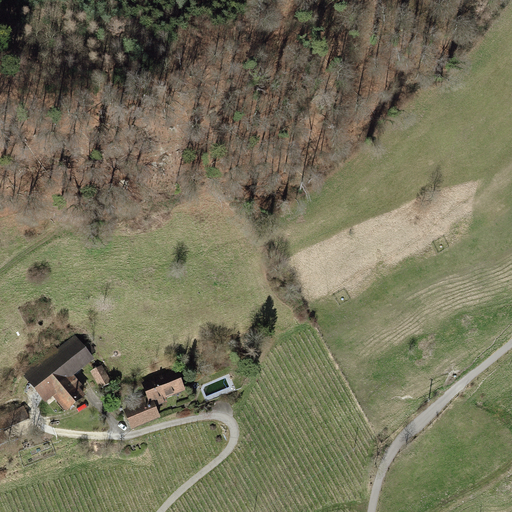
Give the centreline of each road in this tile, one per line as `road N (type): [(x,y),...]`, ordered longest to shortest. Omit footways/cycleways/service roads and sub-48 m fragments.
road 1 (unclassified): [(162,511),(233,447),(230,420),(194,418),(126,436)]
road 2 (unclassified): [(373,511),(393,451),(511,346)]
